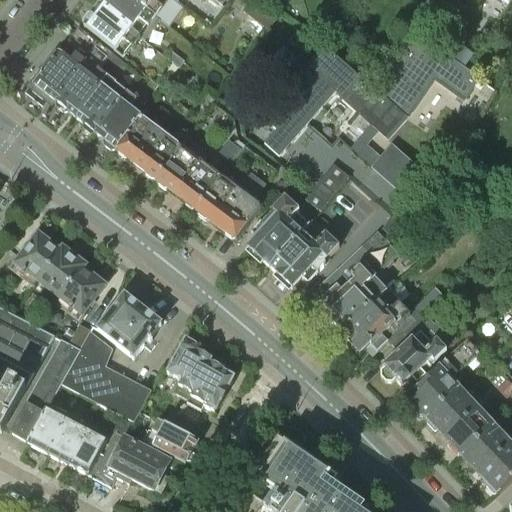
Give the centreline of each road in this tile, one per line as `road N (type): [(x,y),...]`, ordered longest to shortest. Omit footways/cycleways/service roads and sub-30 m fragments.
road 1 (primary): [(282,363),(0,136)]
road 2 (primary): [(435,511),(282,363)]
road 3 (residential): [(201,511),(282,363)]
